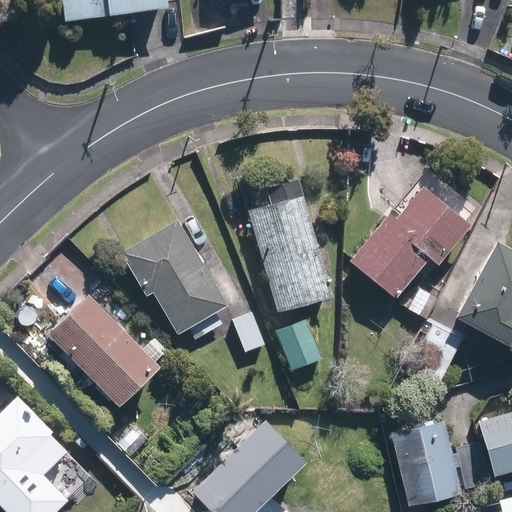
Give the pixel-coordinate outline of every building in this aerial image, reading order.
[(168,0),(61,0),(64,20),(169,6),(168,0)] [(337,295),(301,177),(269,187),(274,202),(250,209),(281,312),(337,295)] [(352,258),(398,295),(431,253),(443,263),(475,221),(426,182),(399,215),(391,209),(352,258)] [(230,303),(181,218),(124,251),(149,295),(156,291),(180,332),(189,326),(196,338),(224,323),(217,311),(230,303)] [(511,247),(496,239),(455,316),(511,346),(511,247)] [(437,295),(415,284),(404,305),(426,317),(437,295)] [(166,363),(94,291),(53,332),(125,404),(166,363)] [(254,310),(234,318),(245,351),(266,343),(254,310)] [(307,318),(274,331),(290,370),(323,357),(307,318)] [(464,337),(433,321),(407,373),(437,389),(464,337)] [(0,407),(0,487),(1,488),(57,431),(16,391),(0,407)] [(511,408),(480,418),(496,473),(511,468),(511,408)] [(128,417),(110,435),(136,461),(154,443),(128,417)] [(269,417),(194,489),(216,511),(295,511),(277,493),(311,461),(269,417)] [(392,434),(411,504),(465,490),(447,421),(392,434)] [(376,451),(348,454),(351,483),(379,480),(376,451)] [(68,511),(40,484),(11,511),(68,511)]
